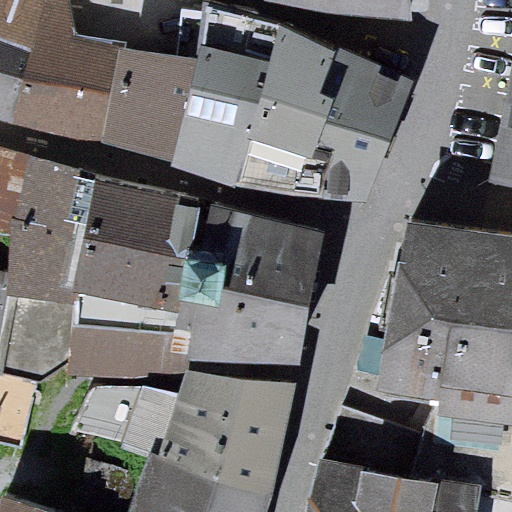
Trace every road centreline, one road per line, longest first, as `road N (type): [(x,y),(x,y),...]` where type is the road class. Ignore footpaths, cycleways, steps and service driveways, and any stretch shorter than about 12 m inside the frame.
road 1 (residential): [(0,141),(383,221)]
road 2 (residential): [(300,511),(327,381),(383,221)]
road 3 (residential): [(383,221),(444,0)]
